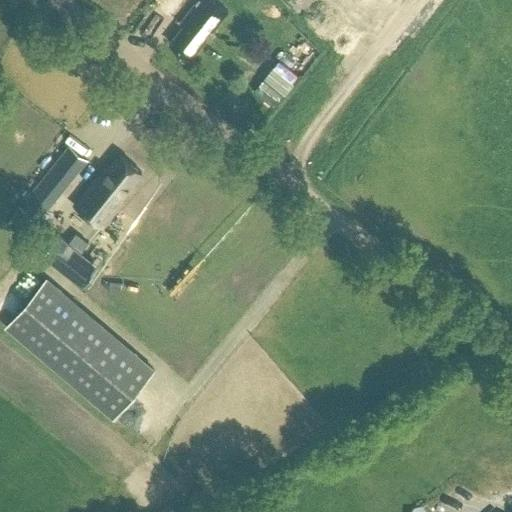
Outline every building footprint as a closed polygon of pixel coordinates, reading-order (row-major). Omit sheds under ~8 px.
[(189,55),(219,19),(227,9),(215,0),(193,0),(178,18),(181,21),(167,38),(189,55)] [(67,146),(21,206),(39,220),(85,160),(67,146)] [(121,195),(141,170),(117,150),(101,170),(98,168),(72,200),(102,224),(124,197),(121,195)] [(81,284),(98,263),(59,232),(43,252),(81,284)] [(113,417),(155,366),(47,276),(4,327),(113,417)] [(181,497),(157,511),(188,511),(190,511),(181,497)]
